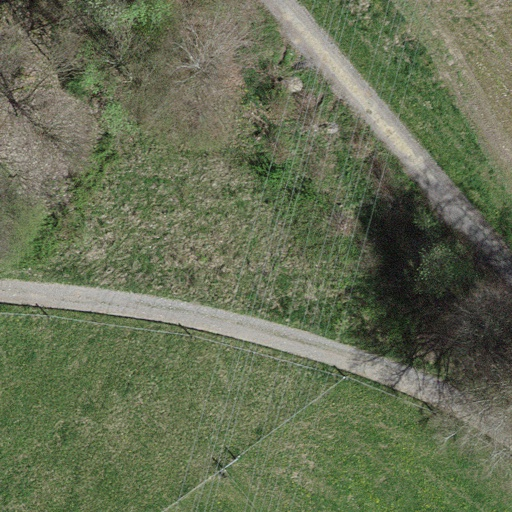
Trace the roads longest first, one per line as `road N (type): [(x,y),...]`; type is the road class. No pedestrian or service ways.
road 1 (track): [(511,439),(342,354),(145,302),(0,293)]
road 2 (track): [(271,0),(511,273)]
